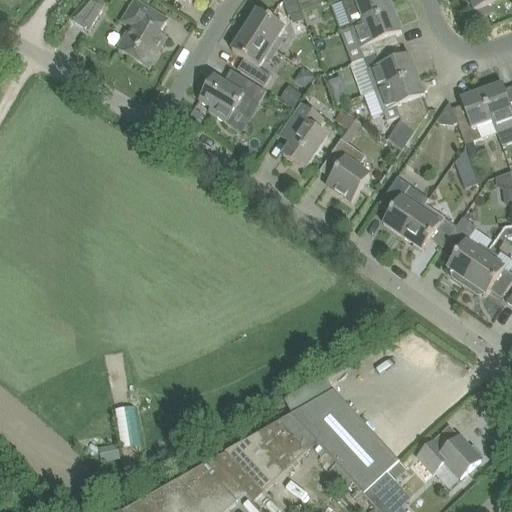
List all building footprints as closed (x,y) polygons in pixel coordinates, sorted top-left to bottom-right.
[(96,0),(88,0),(70,21),(89,33),(106,6),(96,0)] [(302,14),(302,13),(297,0),(282,0),(289,18),(302,14)] [(297,0),(302,13),(313,8),(310,0),(297,0)] [(310,0),(313,8),(324,4),(322,0),(310,0)] [(341,0),(353,29),(365,25),(394,14),(389,0),(341,0)] [(467,0),(470,8),(473,7),(478,20),(490,16),(495,14),(493,7),(509,1),(508,0),(467,0)] [(168,22),(136,2),(122,24),(132,30),(119,51),(149,70),(168,40),(160,36),(168,22)] [(259,12),(246,33),(277,53),(283,44),(278,41),(285,29),(259,12)] [(365,25),(353,29),(365,61),(401,48),(397,37),(402,35),(394,14),(365,25)] [(271,62),(277,53),(246,33),(233,53),(245,61),(238,71),(255,82),(265,88),(272,77),(260,70),(267,59),(271,62)] [(367,72),(375,93),(418,77),(410,56),(405,58),(401,48),(365,61),(369,71),(367,72)] [(334,72),(340,91),(357,85),(351,66),(334,72)] [(239,77),(231,89),(214,78),(199,103),(211,110),(209,114),(228,125),(237,110),(248,116),(255,104),(259,107),(267,94),(239,77)] [(389,88),(375,93),(383,116),(384,115),(387,123),(400,119),(403,126),(392,143),(403,152),(415,135),(427,118),(420,100),(426,98),(418,77),(389,88)] [(503,86),(482,93),(494,124),(498,136),(503,147),(511,143),(511,88),(506,91),(503,86)] [(293,90),(284,102),(294,109),(302,96),(293,90)] [(463,107),(453,111),(458,125),(466,148),(498,136),(494,124),(482,93),(461,101),(463,107)] [(453,111),(450,105),(438,124),(442,125),(442,126),(454,128),(454,127),(458,125),(453,111)] [(326,122),(315,115),(303,107),(293,122),(281,138),(292,146),(284,157),(306,172),(328,139),(319,133),(326,122)] [(193,115),(191,118),(199,123),(201,120),(203,116),(195,111),(193,115)] [(343,113),(337,123),(349,130),(355,121),(343,113)] [(340,168),(332,181),(328,188),(352,205),(361,191),(365,186),(371,178),(359,170),(366,159),(341,142),(329,161),(340,168)] [(467,149),(457,162),(458,166),(460,165),(462,165),(471,161),(467,149)] [(511,173),(496,180),(497,189),(504,191),(511,190),(511,173)] [(398,180),(380,206),(392,214),(384,226),(404,239),(421,214),(402,201),(410,188),(398,180)] [(365,186),(361,191),(371,198),(375,193),(365,186)] [(421,214),(404,239),(424,253),(432,241),(443,249),(446,244),(457,228),(445,220),(426,207),(425,209),(421,214)] [(452,280),(464,288),(489,253),(480,247),(477,251),(467,244),(477,229),(463,220),(457,228),(446,244),(459,253),(448,270),(453,273),(452,275),(452,280)] [(468,283),(464,288),(477,297),(480,292),(488,297),(491,292),(502,300),(511,285),(511,276),(509,275),(505,272),(506,271),(495,263),(498,259),(489,253),(468,283)] [(293,417),(318,445),(332,461),(368,429),(336,393),(293,417)] [(122,448),(141,448),(139,408),(120,408),(122,448)] [(216,461),(255,503),(318,445),(293,417),(216,461)] [(400,464),(368,429),(332,461),(365,496),(400,464)] [(436,443),(419,459),(434,476),(446,465),(461,482),(482,463),(481,462),(484,459),(474,449),(471,451),(461,440),(446,453),(436,443)] [(206,466),(124,511),(227,511),(246,495),(254,504),(255,503),(216,461),(206,467),(206,466)] [(373,505),(379,511),(404,511),(387,493),(373,505)]
